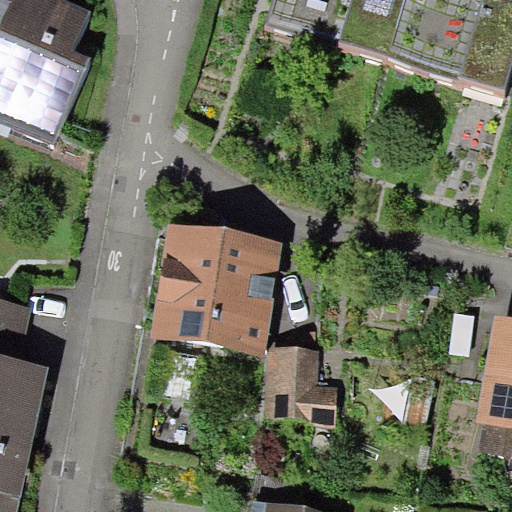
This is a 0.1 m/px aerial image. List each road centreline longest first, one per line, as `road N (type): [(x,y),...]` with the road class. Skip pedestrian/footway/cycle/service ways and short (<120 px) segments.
road 1 (residential): [(144,154),(185,163),(279,220),(511,277)]
road 2 (residential): [(144,154),(83,511)]
road 3 (residential): [(179,0),(144,154)]
